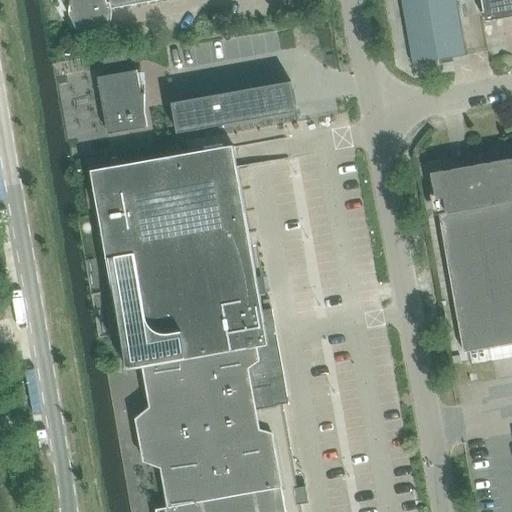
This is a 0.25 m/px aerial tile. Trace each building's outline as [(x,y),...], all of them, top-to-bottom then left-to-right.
[(70,0),(69,15),(77,30),(111,24),(112,10),(165,0),(70,0)] [(401,0),(413,66),(441,61),(466,56),(455,0),(401,0)] [(511,0),(481,0),(485,22),(511,17),(511,0)] [(138,81),(138,72),(138,71),(98,78),(109,135),(148,127),(145,113),(145,81),(138,81)] [(296,112),(291,82),(171,103),(176,134),(296,112)] [(229,146),(91,173),(126,370),(142,370),(149,409),(134,413),(142,471),(161,469),(165,507),(156,509),(156,511),(293,511),(274,402),(231,156),(229,146)] [(464,353),(511,344),(511,159),(431,174),(464,353)]
